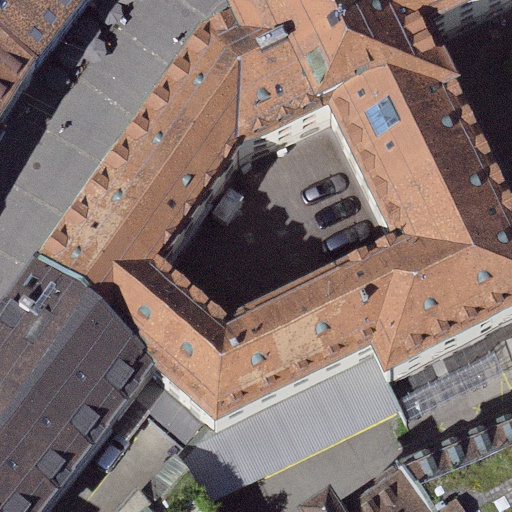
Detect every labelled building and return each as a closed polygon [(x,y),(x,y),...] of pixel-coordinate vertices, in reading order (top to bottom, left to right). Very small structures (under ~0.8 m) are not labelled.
[(0,0),(0,79),(15,93),(68,20),(46,0),(0,0)] [(511,340),(511,238),(413,57),(386,0),(266,0),(202,34),(136,126),(26,282),(145,398),(202,454),(352,371),(373,397),(511,340)] [(83,0),(46,0),(68,20),(83,0)] [(511,0),(386,0),(413,57),(511,5),(511,0)] [(0,114),(15,93),(0,79),(0,114)] [(0,511),(58,511),(145,398),(26,282),(0,318),(0,511)] [(511,511),(511,444),(396,506),(399,511),(511,511)] [(213,511),(179,462),(121,511),(213,511)]
